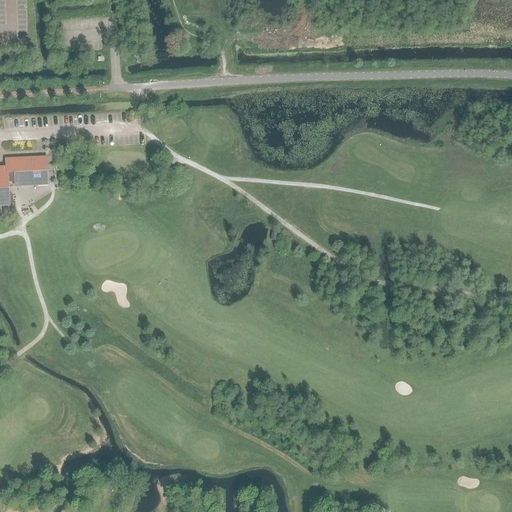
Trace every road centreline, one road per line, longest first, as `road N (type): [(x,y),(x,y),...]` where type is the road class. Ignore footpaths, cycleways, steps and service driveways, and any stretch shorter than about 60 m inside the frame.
road 1 (track): [(138,130),(359,276),(511,300)]
road 2 (unclassified): [(511,76),(107,89)]
road 3 (track): [(51,187),(48,203),(21,226),(45,327),(0,372)]
road 4 (track): [(222,180),(323,186),(437,209)]
road 5 (track): [(51,177),(141,181),(166,173),(179,158)]
